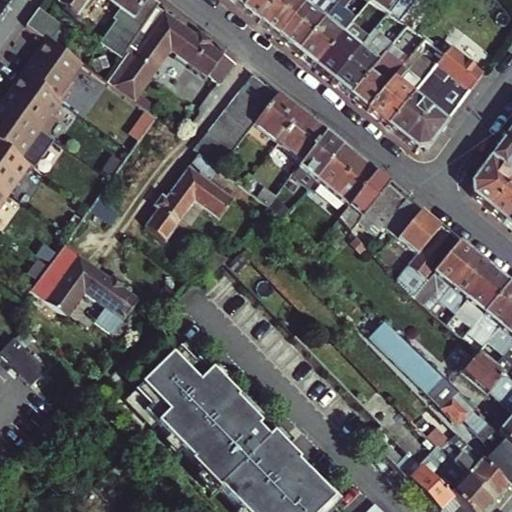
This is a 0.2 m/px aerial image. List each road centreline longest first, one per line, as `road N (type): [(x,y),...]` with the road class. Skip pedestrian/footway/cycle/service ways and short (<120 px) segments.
road 1 (residential): [(192,0),(431,189)]
road 2 (unknown): [(263,55),(113,251)]
road 3 (residential): [(431,189),(511,83)]
